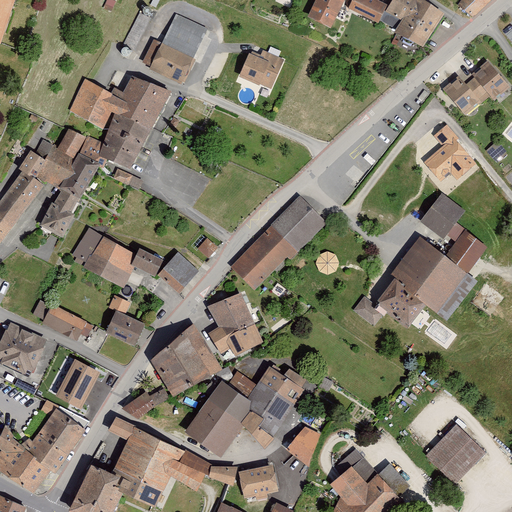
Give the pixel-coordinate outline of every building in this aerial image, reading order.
[(0,0),(0,45),(0,46),(15,0),(0,0)] [(114,10),(115,0),(106,0),(104,8),(114,10)] [(317,0),(308,20),(330,30),(346,0),(317,0)] [(354,0),(349,11),(377,26),(388,6),(373,0),(354,0)] [(403,22),(397,36),(425,48),(443,16),(415,0),(395,0),(387,14),(403,22)] [(462,0),(459,6),(474,18),(492,0),(462,0)] [(147,28),(150,16),(138,13),(135,24),(147,28)] [(152,42),(141,66),(182,85),(205,33),(174,20),(162,47),(152,42)] [(254,42),(242,69),(278,84),(289,57),(254,42)] [(489,62),(474,76),(495,102),(511,88),(489,62)] [(466,87),(458,78),(444,91),(466,117),(486,101),(472,82),(466,87)] [(70,113),(102,130),(109,113),(113,116),(149,130),(171,94),(132,79),(123,94),(114,89),(111,95),(85,81),(70,113)] [(113,116),(99,157),(132,170),(149,130),(113,116)] [(447,125),(434,136),(443,147),(424,163),(441,182),(451,173),(458,181),(477,164),(471,157),(466,151),(457,141),(459,139),(447,125)] [(87,139),(69,132),(56,152),(73,162),(78,154),(87,139)] [(30,152),(19,171),(24,174),(44,185),(61,193),(78,202),(79,202),(99,166),(78,154),(73,162),(56,152),(42,144),(34,154),(30,152)] [(0,246),(0,247),(44,185),(24,174),(0,208),(0,246)] [(53,205),(41,228),(62,239),(74,216),(71,215),(78,202),(61,193),(55,206),(53,205)] [(442,196),(423,220),(444,236),(463,212),(442,196)] [(326,225),(299,200),(270,227),(231,268),(254,291),(286,258),(290,261),(326,225)] [(137,257),(90,230),(74,256),(85,263),(84,269),(124,291),(136,269),(131,267),(137,257)] [(211,258),(220,246),(202,232),(193,244),(211,258)] [(467,275),(487,248),(464,233),(448,258),(467,275)] [(427,306),(448,322),(477,284),(467,275),(448,258),(420,239),(406,257),(390,278),(395,282),(427,306)] [(163,263),(140,252),(137,257),(131,267),(136,269),(156,279),(163,263)] [(160,277),(178,294),(197,274),(179,258),(160,277)] [(378,303),(409,328),(427,306),(395,282),(378,303)] [(116,313),(106,336),(136,349),(146,326),(124,316),(130,305),(114,298),(109,310),(116,313)] [(259,343),(241,298),(204,309),(216,328),(202,340),(189,323),(149,362),(161,382),(172,399),(221,374),(214,359),(234,344),(243,353),(259,343)] [(364,299),(352,312),(374,328),(384,314),(364,299)] [(87,324),(52,308),(44,325),(77,343),(87,324)] [(0,363),(30,377),(46,339),(11,322),(0,345),(0,363)] [(74,360),(67,376),(91,390),(101,372),(74,360)] [(244,428),(264,448),(292,410),(309,384),(290,370),(285,377),(271,367),(246,400),(254,406),(244,428)] [(91,390),(67,376),(56,396),(82,410),(91,390)] [(161,382),(123,409),(142,420),(172,399),(161,382)] [(221,384),(185,434),(222,458),(244,428),(254,406),(246,400),(221,384)] [(26,450),(41,463),(70,419),(57,409),(32,443),(29,440),(26,450)] [(172,479),(197,494),(204,479),(210,479),(212,468),(185,454),(116,416),(109,433),(127,441),(113,476),(122,480),(117,490),(124,494),(155,509),(172,479)] [(41,463),(55,474),(86,430),(70,419),(41,463)] [(304,426),(285,451),(308,467),(319,437),(304,426)] [(0,453),(0,473),(6,477),(26,450),(22,446),(6,427),(0,438),(0,450),(1,451),(0,453)] [(456,427),(427,458),(455,488),(487,456),(456,427)] [(6,477),(32,495),(41,463),(26,450),(6,477)] [(392,511),(403,503),(398,498),(410,487),(389,465),(377,476),(354,451),(335,467),(341,477),(330,487),(339,499),(333,511),(392,511)] [(272,466),(238,467),(239,478),(244,498),(279,492),(272,466)] [(210,479),(234,488),(239,478),(238,467),(212,468),(210,479)] [(70,510),(73,511),(114,511),(124,494),(117,490),(122,480),(113,476),(99,469),(97,472),(91,469),(70,510)] [(23,511),(25,509),(1,499),(0,500),(0,511),(23,511)]
